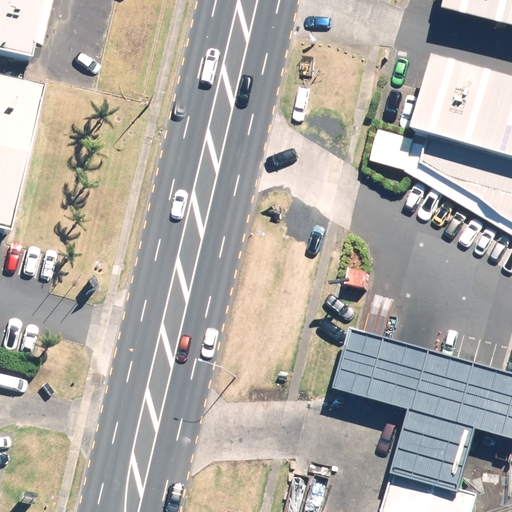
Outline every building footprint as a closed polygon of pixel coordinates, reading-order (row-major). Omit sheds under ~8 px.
[(0,0),(0,44),(46,55),(59,0),(0,0)] [(511,0),(452,0),(449,16),(511,32),(511,0)] [(511,80),(444,63),(420,149),(511,173),(511,80)] [(53,83),(0,69),(0,234),(15,238),(53,83)] [(413,145),(375,134),(367,165),(405,175),(413,145)] [(511,376),(359,335),(343,392),(511,437),(511,376)] [(334,511),(343,478),(320,472),(309,511),(334,511)] [(476,511),(480,501),(394,478),(384,511),(476,511)]
